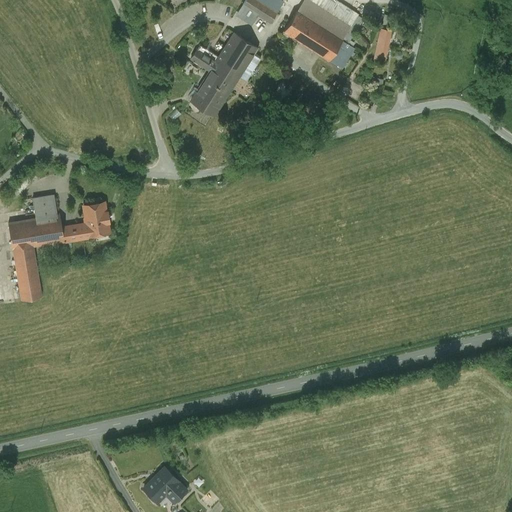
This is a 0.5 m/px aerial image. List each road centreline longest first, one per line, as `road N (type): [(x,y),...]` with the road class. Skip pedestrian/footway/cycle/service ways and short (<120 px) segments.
road 1 (tertiary): [(0,449),(511,332)]
road 2 (unclassified): [(511,139),(469,108),(445,103),(219,171),(164,175)]
road 3 (unclassified): [(114,0),(164,175)]
road 4 (unclassified): [(164,175),(39,152),(0,183)]
